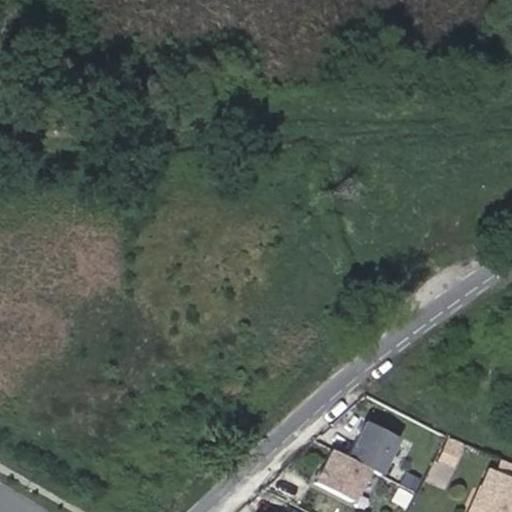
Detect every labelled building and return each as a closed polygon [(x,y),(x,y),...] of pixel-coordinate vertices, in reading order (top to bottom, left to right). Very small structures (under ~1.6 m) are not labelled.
[(374,473),(393,437),(361,420),(342,456),(367,469),(374,473)] [(463,446),(451,441),(440,461),(452,468),(463,446)] [(313,484),(349,503),(367,469),(342,456),(331,450),(313,484)] [(511,481),(494,473),(484,493),(511,506),(511,481)] [(511,511),(511,506),(484,493),(475,511),(511,511)]
